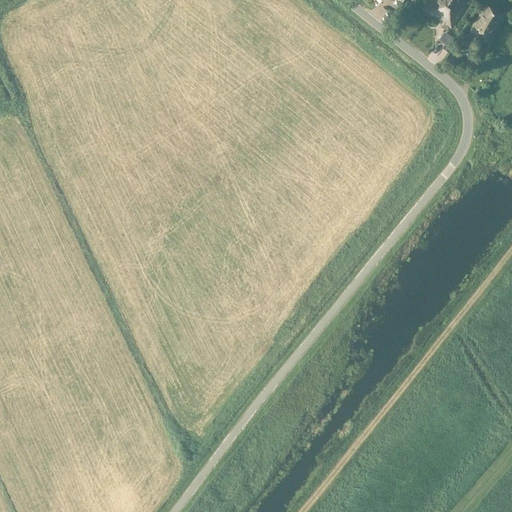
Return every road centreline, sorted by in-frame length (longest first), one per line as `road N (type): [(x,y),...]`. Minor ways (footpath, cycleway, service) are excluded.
road 1 (tertiary): [(175,511),(465,141),(467,112),(457,91),(344,0)]
road 2 (track): [(300,511),(511,248)]
